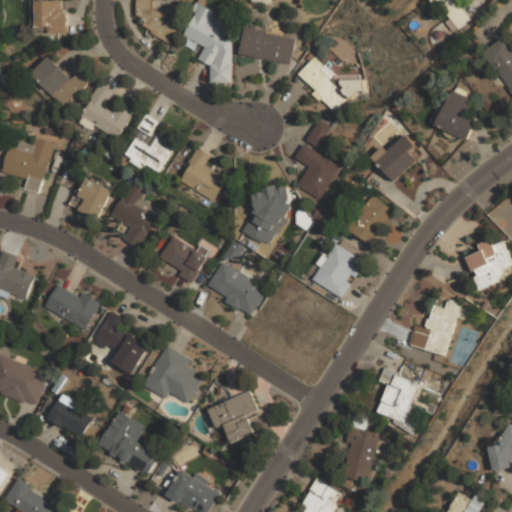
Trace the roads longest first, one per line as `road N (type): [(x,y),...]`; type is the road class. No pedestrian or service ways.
road 1 (tertiary): [(511,156),(419,242),(249,511)]
road 2 (residential): [(0,218),(78,247),(318,403)]
road 3 (residential): [(104,0),(108,32),(129,61),(212,113),(256,126)]
road 4 (residential): [(0,426),(135,511)]
